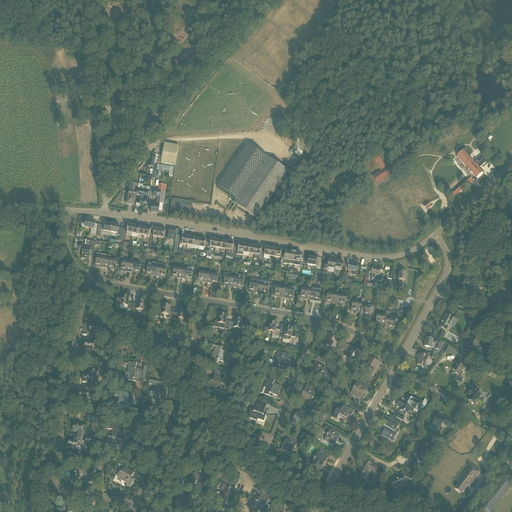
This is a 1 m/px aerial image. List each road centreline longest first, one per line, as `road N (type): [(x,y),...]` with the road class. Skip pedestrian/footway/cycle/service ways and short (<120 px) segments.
road 1 (residential): [(434,235),(404,255),(371,256),(104,212)]
road 2 (residential): [(133,506),(64,491),(53,478),(92,281)]
road 3 (track): [(428,10),(315,146)]
road 4 (residential): [(160,456),(205,300)]
road 5 (track): [(354,98),(415,148),(418,166),(459,210)]
road 6 (track): [(272,0),(179,115)]
road 7 (residential): [(400,359),(448,270),(434,235)]
road 8 (residential): [(268,446),(317,319)]
road 9 (track): [(511,436),(394,368)]
road 10 (residential): [(104,212),(179,115)]
